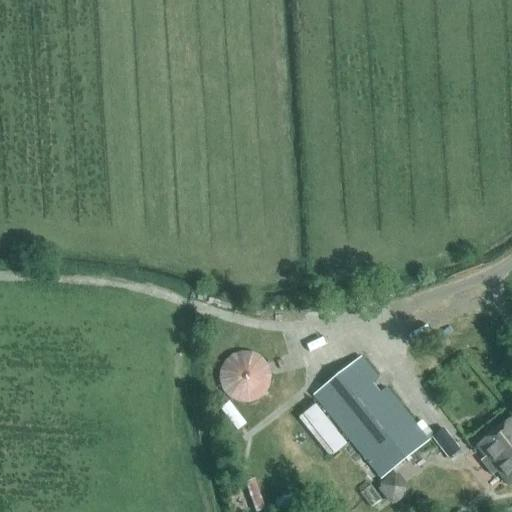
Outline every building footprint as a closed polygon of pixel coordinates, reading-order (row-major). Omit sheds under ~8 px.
[(225,357),(222,360),(219,364),(217,368),(216,372),(216,377),(216,382),(217,386),(219,390),(222,394),(226,397),(230,399),(234,400),(238,401),(243,401),(248,400),(252,398),(256,396),(259,393),(262,389),(263,385),(265,381),(265,376),(264,371),(263,367),(261,363),(258,359),(255,356),(251,354),(246,353),(242,352),(237,352),(233,353),(229,355),(225,357)] [(427,440),(361,357),(313,395),(380,478),(427,440)] [(348,439),(318,402),(299,417),(329,454),(348,439)] [(511,422),(509,418),(474,447),(484,458),(479,462),(491,477),(497,473),(509,487),(511,485),(511,422)] [(388,502),(404,487),(389,471),(373,486),(388,502)]
